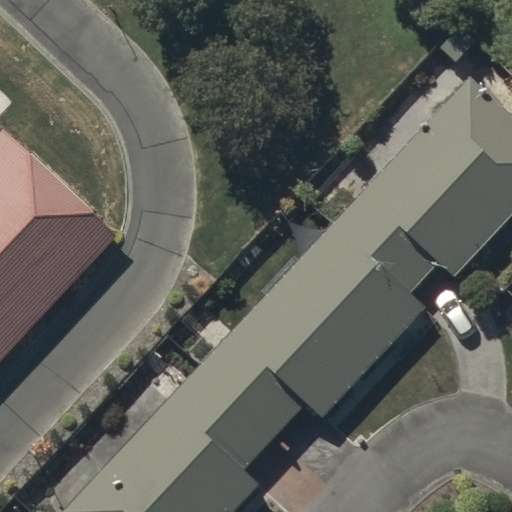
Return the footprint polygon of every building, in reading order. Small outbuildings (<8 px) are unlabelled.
[(477,40),(460,24),(441,44),(458,60),(477,40)] [(337,221),(412,291),(440,261),(457,277),(511,216),(511,113),(470,76),(337,221)] [(0,353),(109,237),(0,134),(0,353)] [(429,307),(412,291),(337,221),(204,362),(280,432),(308,402),(325,418),(429,307)] [(246,468),(280,432),(204,362),(64,511),(233,511),(261,482),(246,468)]
